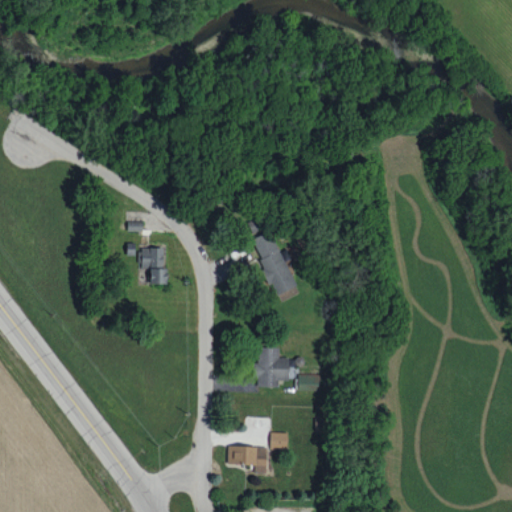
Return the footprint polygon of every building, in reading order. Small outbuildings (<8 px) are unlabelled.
[(283,250),(278,252),(269,231),(251,238),(274,295),(297,285),(283,250)] [(149,283),(166,283),(166,268),(162,268),(162,247),(139,247),(139,267),(149,267),(149,283)] [(278,347),(257,346),(257,362),(252,362),(252,377),(257,377),(257,385),(277,386),(278,379),(288,379),(288,357),(278,356),(278,347)] [(319,373),(297,373),(297,389),(319,390),(319,373)] [(287,432),(270,431),(270,447),(287,448),(287,432)] [(254,464),(253,471),(265,472),(266,446),(227,445),(227,463),(254,464)]
